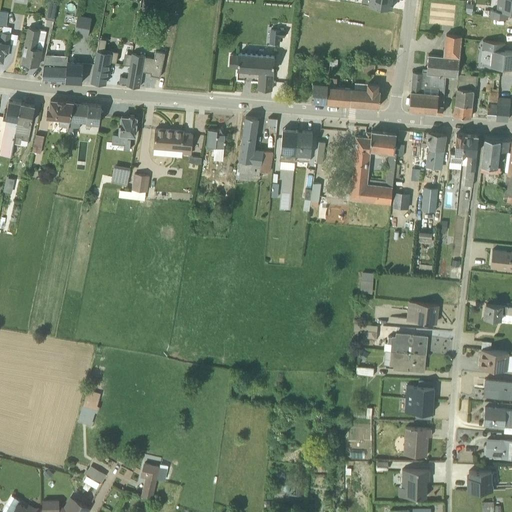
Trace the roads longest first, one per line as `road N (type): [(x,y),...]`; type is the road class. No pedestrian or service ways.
road 1 (tertiary): [(394,118),(0,83)]
road 2 (residential): [(481,126),(448,511)]
